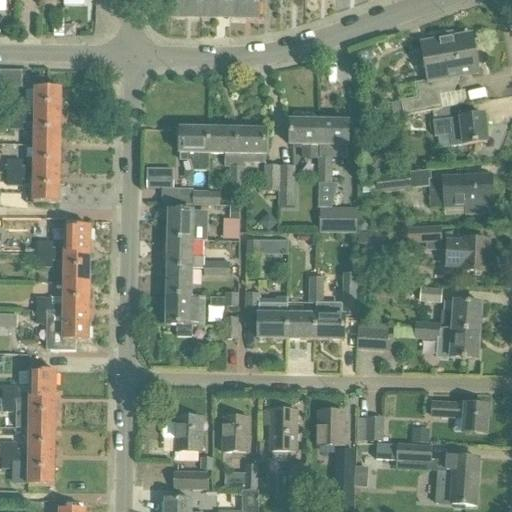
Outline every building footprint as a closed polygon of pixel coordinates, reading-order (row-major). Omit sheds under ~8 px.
[(200,19),(200,0),(171,0),(171,19),(200,19)] [(230,20),(229,0),(200,0),(200,19),(230,20)] [(229,0),(230,20),(259,21),(259,0),(229,0)] [(401,103),(390,105),(393,119),(442,110),(440,97),(455,95),(452,80),(478,75),(471,38),(453,41),(452,37),(439,39),(440,43),(422,47),(429,83),(414,85),(417,100),(401,103)] [(9,119),(61,120),(62,91),(36,91),(35,114),(23,113),(23,107),(9,107),(9,119)] [(484,118),(433,124),(435,139),(449,137),(451,150),(487,145),(484,118)] [(61,120),(9,119),(9,132),(23,132),(23,126),(35,126),(35,148),(61,148),(61,120)] [(319,159),(319,147),(320,123),(292,123),(292,122),(291,122),(291,147),(303,147),(303,159),(319,160),(319,159)] [(319,159),(332,160),(347,160),(347,148),(348,148),(349,123),(348,123),(348,124),(320,123),(319,147),(319,159)] [(209,155),(210,131),(182,131),(182,130),(181,130),(180,155),(180,162),(190,162),(194,172),(209,173),(209,155)] [(238,156),(238,132),(210,131),(209,155),(225,156),(225,168),(231,168),(237,168),(238,156)] [(237,183),(243,183),(244,168),(244,164),(266,165),(267,132),(266,132),(238,132),(238,156),(237,168),(231,168),(231,179),(237,179),(237,183)] [(61,148),(35,148),(34,170),(22,170),(22,164),(8,163),(8,176),(60,177),(61,148)] [(365,169),(374,176),(384,164),(376,156),(365,169)] [(324,175),(331,175),(332,160),(319,159),(319,160),(319,171),(325,171),(324,175)] [(279,194),(280,170),(265,170),(265,193),(279,194)] [(279,194),(279,208),(294,209),(294,194),(294,171),(280,170),(279,194)] [(331,185),(331,175),(324,175),(325,171),(319,171),(318,185),(331,185)] [(408,173),(378,177),(379,194),(410,190),(408,173)] [(60,177),(8,176),(8,188),(21,189),(22,182),(34,183),(34,205),(60,206),(60,177)] [(146,189),(171,189),(171,176),(146,176),(146,189)] [(243,194),(243,183),(237,183),(237,179),(231,179),(230,194),(243,194)] [(444,184),(430,184),(432,211),(445,210),(445,211),(465,210),(465,217),(493,216),(492,180),(444,182),(444,184)] [(193,195),(193,208),(205,209),(205,202),(208,202),(208,196),(193,195)] [(205,202),(205,209),(219,209),(220,196),(208,196),(208,202),(205,202)] [(64,218),(64,209),(41,208),(41,217),(64,218)] [(320,210),(319,235),(344,235),(356,236),(356,216),(356,210),(320,210)] [(169,215),(169,243),(193,243),(205,244),(206,215),(169,214),(169,215)] [(39,245),(38,257),(91,258),(91,230),(65,229),(65,252),(52,252),(53,245),(39,245)] [(463,246),(447,245),(441,244),(440,231),(409,233),(409,246),(427,245),(426,253),(447,253),(446,270),(462,271),(461,275),(488,276),(489,244),(463,243),(463,246)] [(375,233),(358,234),(359,245),(376,245),(375,233)] [(168,271),(192,272),(204,272),(204,278),(230,279),(230,266),(204,266),(204,260),(192,260),(193,243),(169,243),(168,271)] [(260,245),(247,245),(247,257),(260,257),(260,245)] [(90,287),(91,258),(38,257),(38,270),(52,270),(52,264),(65,264),(64,286),(90,287)] [(168,271),(168,299),(191,300),(192,272),(168,271)] [(310,281),(310,294),(322,294),(323,281),(310,281)] [(343,283),(343,304),(357,304),(357,283),(343,283)] [(38,302),(37,314),(90,315),(90,287),(64,286),(64,309),(51,308),(52,302),(38,302)] [(442,293),(422,292),(421,304),(441,305),(442,293)] [(322,294),(310,294),(310,307),(316,307),(316,319),(316,343),(343,343),(343,344),(344,344),(345,318),(343,318),(343,319),(341,319),(342,306),(322,305),(322,294)] [(245,295),(245,320),(259,320),(259,295),(245,295)] [(238,296),(226,296),(225,310),(238,310),(238,296)] [(166,328),(177,328),(177,339),(192,339),(192,329),(204,329),(205,300),(191,300),(168,299),(167,327),(166,327),(166,328)] [(440,332),(479,335),(481,307),(454,305),(454,315),(442,314),(440,332)] [(260,342),(287,342),(287,318),(288,307),(260,307),(260,317),(259,317),(259,343),(260,343),(260,342)] [(37,314),(37,327),(51,327),(51,320),(64,321),(63,343),(89,344),(90,315),(37,314)] [(0,328),(12,328),(12,317),(0,316),(0,328)] [(287,342),(316,343),(316,319),(287,318),(287,342)] [(238,321),(225,321),(224,342),(238,342),(238,321)] [(416,326),(415,330),(396,329),(396,339),(414,341),(437,343),(436,360),(450,361),(477,363),(479,335),(440,332),(440,328),(416,326)] [(389,333),(380,332),(360,331),(358,350),(387,352),(389,333)] [(4,389),(3,402),(56,403),(56,374),(30,374),(30,396),(18,396),(18,389),(4,389)] [(56,403),(3,402),(3,414),(17,415),(17,408),(30,408),(29,431),(55,431),(56,403)] [(454,434),(463,435),(487,437),(488,408),(465,407),(465,408),(432,406),(432,419),(455,420),(454,434)] [(264,413),(264,427),(270,427),(270,448),(270,454),(297,454),(297,448),(297,414),(271,413),(264,413)] [(345,415),(318,414),(317,448),(345,449),(345,415)] [(164,441),(175,442),(175,454),(202,454),(203,420),(176,419),(175,427),(164,427),(161,431),(161,438),(164,441)] [(250,421),(223,421),(222,455),(249,455),(250,421)] [(384,421),(368,421),(367,442),(383,442),(384,421)] [(412,430),(411,444),(429,445),(430,431),(412,430)] [(55,431),(29,431),(29,452),(16,452),(16,446),(3,446),(2,459),(54,460),(55,431)] [(429,466),(430,450),(396,448),(396,449),(376,448),(375,463),(396,464),(395,464),(429,466)] [(342,473),(341,494),(353,494),(354,473),(355,453),(342,453),(342,473)] [(54,460),(2,459),(2,470),(16,471),(16,464),(29,464),(28,488),(54,488),(54,460)] [(200,472),(214,473),(214,461),(201,460),(200,472)] [(446,460),(446,463),(431,462),(430,472),(438,473),(436,506),(452,507),(455,507),(455,510),(465,510),(465,508),(476,509),(478,474),(476,474),(477,462),(446,460)] [(290,465),(289,494),(307,494),(308,466),(290,465)] [(257,493),(258,468),(246,468),(245,493),(257,493)] [(174,473),(173,488),(173,491),(208,492),(209,474),(174,473)] [(163,511),(191,511),(192,502),(164,502),(163,511)]
